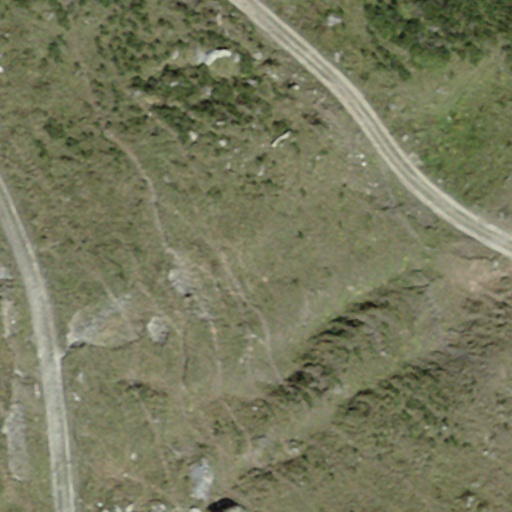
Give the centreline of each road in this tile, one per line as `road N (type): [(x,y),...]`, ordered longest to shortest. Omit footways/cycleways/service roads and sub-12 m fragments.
road 1 (track): [(245,0),(341,83),(439,201),(511,244)]
road 2 (track): [(65,511),(42,311),(0,193)]
